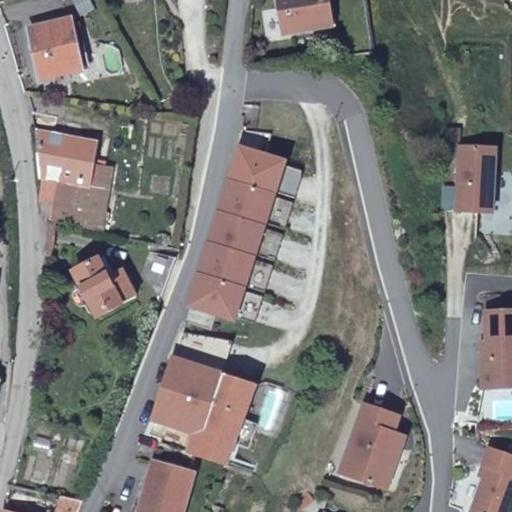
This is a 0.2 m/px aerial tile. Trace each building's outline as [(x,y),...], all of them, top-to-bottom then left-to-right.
[(338,25),(333,0),(280,0),(287,35),(338,25)] [(43,73),(77,65),(68,25),(65,25),(64,19),(50,23),(51,30),(34,34),(43,73)] [(38,130),(41,176),(59,181),(91,190),(95,165),(99,142),(38,130)] [(457,146),(453,210),(495,213),(499,149),(457,146)] [(284,163),(237,149),(227,179),(275,193),(284,163)] [(91,190),(84,230),(105,234),(108,212),(106,211),(113,168),(95,165),(91,190)] [(265,225),(275,193),(227,179),(217,210),(265,225)] [(54,222),(84,232),(84,230),(91,190),(59,181),(54,222)] [(265,225),(217,210),(208,240),(255,255),(265,225)] [(255,255),(208,240),(197,270),(245,287),(255,255)] [(137,304),(125,275),(110,281),(102,263),(77,274),(97,321),(137,304)] [(245,287),(197,270),(184,308),(232,325),(245,287)] [(511,311),(486,312),(487,343),(482,343),(483,388),(511,387),(511,311)] [(174,361),(155,416),(151,414),(145,432),(171,441),(177,426),(199,433),(193,451),(225,463),(251,388),(174,361)] [(363,404),(358,420),(398,434),(403,418),(363,404)] [(398,434),(358,420),(339,473),(372,485),(379,466),(393,471),(405,437),(398,434)] [(511,456),(489,448),(483,465),(488,467),(471,511),(506,511),(511,497),(511,456)] [(155,462),(147,490),(154,492),(164,465),(155,462)] [(154,492),(147,490),(141,511),(181,511),(192,473),(164,465),(154,492)] [(488,467),(483,465),(479,476),(484,478),(488,467)] [(379,466),(372,485),(386,490),(393,471),(379,466)] [(79,511),(84,501),(61,496),(56,511),(79,511)]
